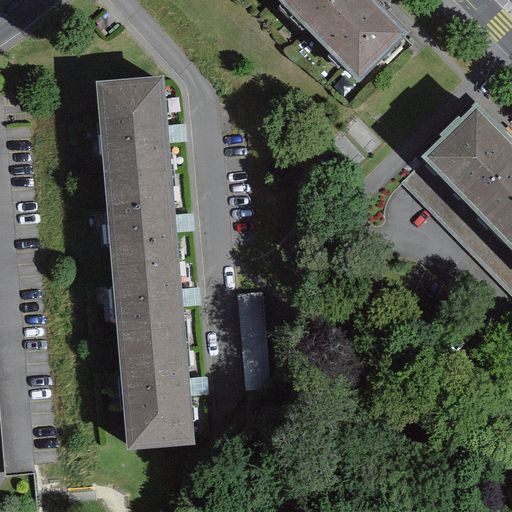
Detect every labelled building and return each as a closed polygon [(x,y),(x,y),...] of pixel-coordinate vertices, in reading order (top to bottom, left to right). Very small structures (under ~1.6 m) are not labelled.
[(316,0),(278,0),(297,19),(316,0)] [(405,42),(364,0),(316,0),(297,19),(360,85),(405,42)] [(98,87),(107,193),(178,187),(169,81),(98,87)] [(428,163),(498,234),(511,219),(511,150),(477,115),(428,163)] [(6,127),(0,127),(0,416),(5,476),(34,475),(6,127)] [(511,247),(498,234),(428,163),(404,187),(511,295),(511,247)] [(184,263),(178,187),(107,193),(113,268),(184,263)] [(511,219),(498,234),(511,247),(511,219)] [(191,348),(184,263),(113,268),(120,355),(191,348)] [(265,296),(241,298),(248,400),(272,399),(265,296)] [(120,355),(129,461),(200,455),(191,348),(120,355)]
